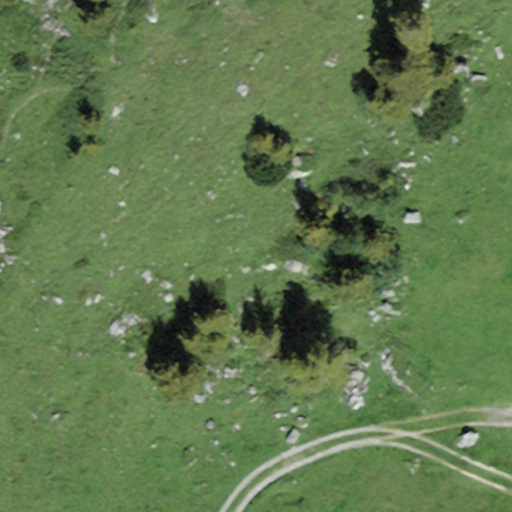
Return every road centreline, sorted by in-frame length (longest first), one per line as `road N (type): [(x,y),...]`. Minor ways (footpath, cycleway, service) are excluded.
road 1 (track): [(230,511),(281,462),(375,433)]
road 2 (track): [(375,433),(511,483)]
road 3 (track): [(511,416),(375,433)]
